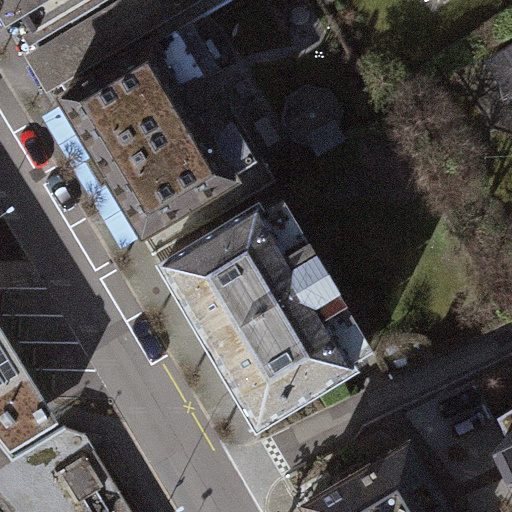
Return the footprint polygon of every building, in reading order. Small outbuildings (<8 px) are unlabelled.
[(0,0),(0,8),(52,90),(193,0),(0,0)] [(412,0),(421,15),(446,0),(412,0)] [(166,61),(70,116),(142,239),(238,184),(206,130),(166,61)] [(262,221),(167,276),(256,432),(352,377),(332,342),(282,255),(262,221)] [(0,438),(18,461),(68,426),(52,399),(0,311),(0,438)] [(511,409),(494,418),(511,459),(511,409)] [(454,511),(417,448),(308,511),(307,511),(454,511)]
